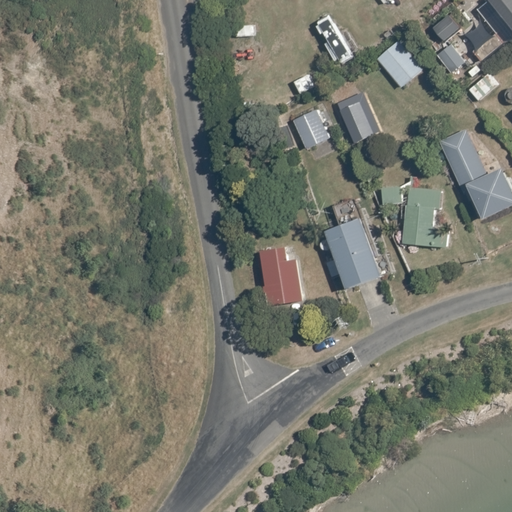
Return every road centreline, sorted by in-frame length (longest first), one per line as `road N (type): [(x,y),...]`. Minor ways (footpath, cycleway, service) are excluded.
road 1 (unclassified): [(259,426),(236,372),(171,0)]
road 2 (unclassified): [(259,426),(348,358),(417,322),(511,290)]
